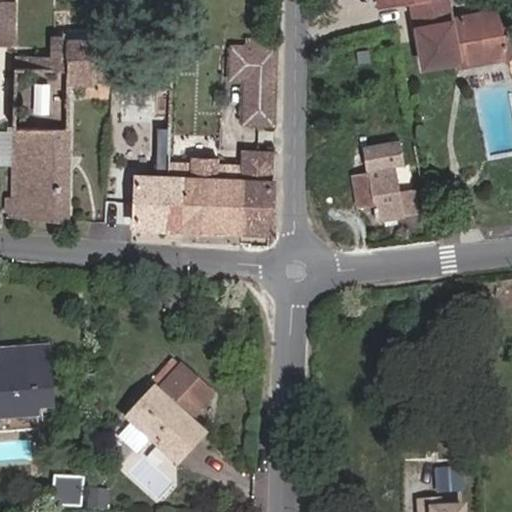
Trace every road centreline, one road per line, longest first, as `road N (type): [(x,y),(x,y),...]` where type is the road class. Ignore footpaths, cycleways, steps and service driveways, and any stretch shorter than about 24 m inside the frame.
road 1 (residential): [(0,244),(287,271)]
road 2 (residential): [(301,255),(300,0)]
road 3 (residential): [(293,511),(300,289)]
road 4 (unclassified): [(511,255),(316,273)]
